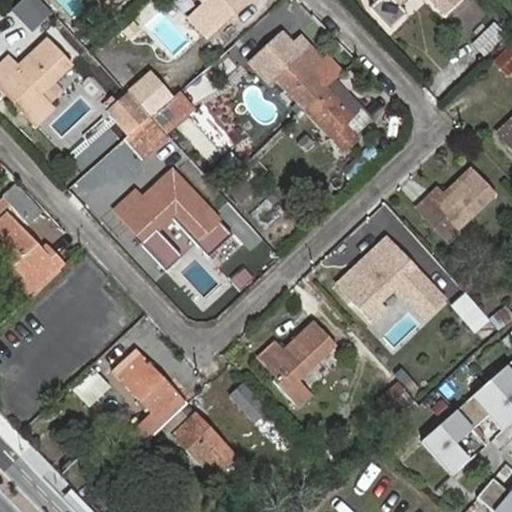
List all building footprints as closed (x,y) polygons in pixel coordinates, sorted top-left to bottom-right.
[(38,0),(17,0),(8,10),(31,33),(51,12),(38,0)] [(197,0),(204,7),(219,22),(231,10),(226,4),(230,0),(197,0)] [(430,0),(445,15),(461,0),(371,0),(376,4),(369,11),(391,32),(405,17),(395,7),(402,0),(430,0)] [(206,34),(219,22),(204,7),(191,19),(206,34)] [(488,63),(511,46),(494,23),(471,39),(488,63)] [(21,91),(30,101),(68,67),(46,43),(8,77),(2,71),(0,72),(0,88),(11,100),(21,91)] [(259,65),(302,112),(325,90),(309,74),(317,66),(296,44),(287,53),(280,46),(259,65)] [(511,74),(511,46),(496,62),(510,76),(511,74)] [(131,76),(123,86),(141,101),(149,91),(131,76)] [(302,112),(345,159),(359,146),(352,139),(370,122),(360,111),(352,119),(325,90),(302,112)] [(136,125),(143,118),(118,92),(111,99),(136,125)] [(158,131),(159,131),(188,105),(178,93),(148,119),(158,131)] [(137,150),(143,145),(158,131),(148,119),(126,138),(137,150)] [(511,131),(508,127),(498,137),(511,151),(511,131)] [(494,198),(471,174),(434,209),(428,202),(417,212),(435,231),(445,222),(458,234),(460,229),(494,198)] [(133,234),(143,245),(175,215),(199,240),(216,223),(171,175),(133,210),(128,204),(117,213),(135,232),(133,234)] [(14,186),(1,198),(25,224),(39,212),(14,186)] [(22,284),(32,295),(51,277),(59,270),(56,267),(40,250),(10,219),(0,228),(0,255),(11,266),(24,281),(22,284)] [(45,245),(40,250),(56,267),(61,262),(45,245)] [(376,307),(414,272),(393,249),(355,284),(349,278),(338,287),(356,306),(367,297),(376,307)] [(1,275),(15,290),(22,284),(24,281),(11,266),(1,275)] [(15,290),(25,301),(32,295),(22,284),(15,290)] [(334,348),(312,324),(274,359),(269,353),(259,362),(277,381),(287,372),(297,382),(334,348)] [(150,420),(160,431),(186,406),(136,353),(114,374),(151,414),(153,417),(150,420)] [(511,359),(422,441),(453,475),(470,459),(456,444),(489,414),(503,430),(511,421),(511,359)] [(87,408),(109,386),(90,366),(68,388),(87,408)] [(287,372),(277,381),(273,384),(295,407),(308,394),(297,382),(287,372)] [(402,410),(411,402),(395,384),(386,392),(402,410)] [(253,425),(266,413),(241,386),(227,398),(253,425)] [(186,406),(160,431),(170,441),(173,438),(211,479),(235,457),(186,406)] [(153,417),(151,414),(129,434),(142,447),(160,431),(150,420),(153,417)] [(493,479),(477,498),(493,511),(511,511),(511,491),(510,494),(493,479)]
